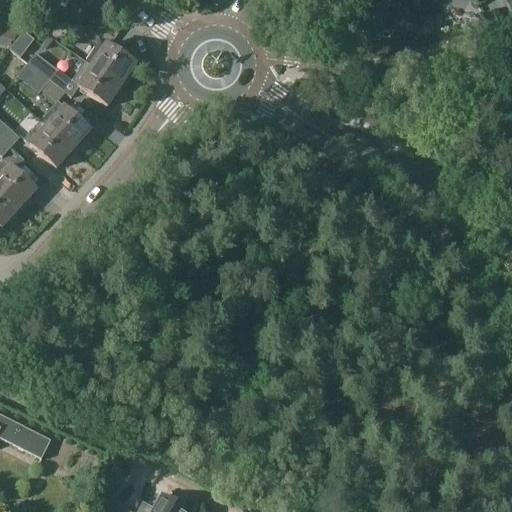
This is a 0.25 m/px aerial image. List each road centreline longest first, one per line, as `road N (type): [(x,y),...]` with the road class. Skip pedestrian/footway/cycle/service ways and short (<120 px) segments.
road 1 (secondary): [(511,256),(334,140)]
road 2 (residential): [(45,256),(154,138)]
